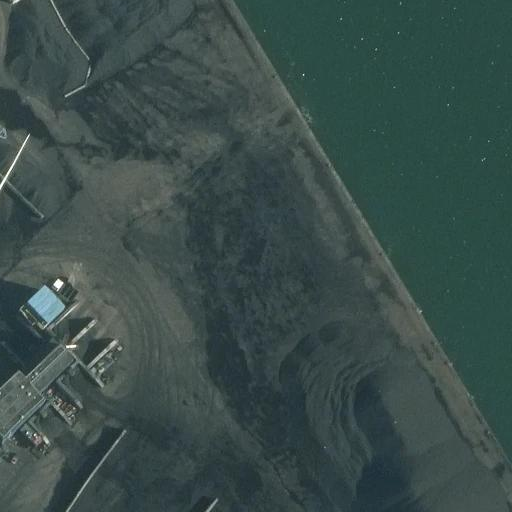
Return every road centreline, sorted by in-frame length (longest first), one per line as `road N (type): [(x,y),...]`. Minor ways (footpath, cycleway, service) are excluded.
road 1 (unknown): [(207,0),(511,491)]
road 2 (unknown): [(21,511),(89,417),(136,320),(84,216)]
road 3 (unknown): [(84,216),(105,153),(71,92),(0,5)]
road 4 (unknown): [(0,319),(34,289),(84,216)]
